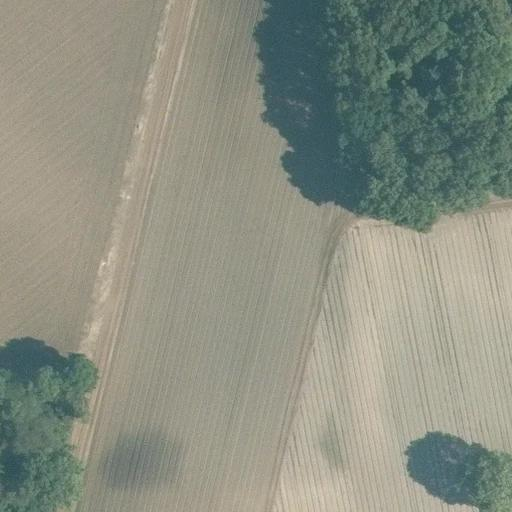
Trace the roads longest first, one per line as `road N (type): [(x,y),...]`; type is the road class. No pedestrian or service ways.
road 1 (track): [(63,511),(185,0)]
road 2 (track): [(314,0),(349,189),(367,213),(403,219),(511,203)]
